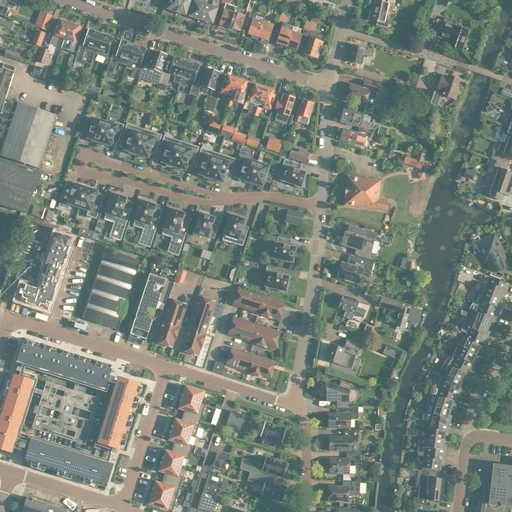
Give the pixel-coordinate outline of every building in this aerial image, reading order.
[(0,0),(0,12),(2,13),(4,5),(12,7),(14,2),(6,0),(0,0)] [(168,8),(167,10),(173,12),(173,9),(176,10),(178,0),(168,0),(166,7),(167,7),(168,8)] [(175,13),(182,15),(183,12),(185,13),(189,0),(178,0),(176,10),(175,13)] [(198,18),(200,18),(205,4),(199,2),(199,0),(193,0),(189,15),(192,16),(191,18),(198,20),(198,18)] [(207,20),(212,22),(218,3),(218,0),(212,0),(212,1),(211,5),(205,4),(200,18),(201,18),(200,21),(206,23),(207,20)] [(224,8),(219,24),(223,25),(223,27),(228,29),(229,27),(234,11),(235,6),(228,4),(228,0),(221,0),(221,3),(225,4),(224,8)] [(393,2),(393,0),(373,0),(372,11),(370,10),(368,19),(376,20),(375,24),(386,27),(388,16),(384,16),(384,14),(386,14),(389,1),(393,2)] [(234,11),(229,27),(234,28),(233,30),(239,32),(244,15),(246,11),(250,12),(253,3),(248,1),(246,9),(235,6),(234,11)] [(252,17),(247,33),(252,34),(251,36),(257,38),(257,36),(262,21),(263,17),(264,15),(255,13),(258,4),(253,3),(248,16),(252,17)] [(47,31),(53,15),(45,12),(41,23),(36,21),(34,26),(47,31)] [(280,27),(275,42),(281,44),(280,46),(286,48),(286,46),(291,30),(293,25),(286,23),(288,17),(285,16),(286,14),(281,12),(280,14),(278,21),(282,23),(280,27)] [(454,25),(455,20),(444,16),(437,35),(445,37),(449,38),(447,44),(461,49),(468,30),(454,25)] [(0,23),(10,26),(12,22),(0,17),(0,23)] [(263,17),(262,21),(257,36),(262,38),(261,40),(267,42),(273,24),(269,23),(270,19),(263,17)] [(64,38),(69,22),(57,19),(49,43),(54,45),(57,35),(64,38)] [(309,36),(303,53),(317,58),(324,36),(313,32),(316,22),(310,20),(309,22),(307,30),(310,32),(309,36)] [(80,26),(69,22),(64,38),(70,40),(67,49),(72,51),(80,26)] [(95,49),(100,33),(88,29),(85,39),(82,38),(74,61),(80,63),(84,51),(93,54),(95,49)] [(36,30),(31,43),(39,46),(44,32),(36,30)] [(291,30),(286,46),(291,47),(291,49),(296,51),(302,34),(291,30)] [(111,37),(100,33),(95,49),(93,54),(105,57),(107,51),(112,53),(113,48),(108,46),(111,37)] [(126,64),(133,44),(121,40),(118,48),(114,46),(106,72),(112,74),(116,61),(126,64)] [(144,59),(145,56),(142,55),(144,48),(133,44),(126,64),(125,67),(132,69),(130,75),(139,78),(142,67),(144,59)] [(360,63),(362,54),(372,56),(373,49),(364,46),(364,47),(351,44),(348,61),(360,63)] [(41,47),(36,60),(44,63),(49,50),(41,47)] [(5,49),(2,55),(16,60),(18,53),(5,49)] [(160,70),(165,55),(153,51),(151,56),(146,54),(146,56),(139,78),(157,84),(158,81),(161,72),(162,71),(160,70)] [(179,82),(181,77),(186,60),(175,57),(169,73),(175,75),(173,81),(179,82)] [(197,64),(186,60),(181,77),(179,82),(177,90),(181,91),(183,86),(186,84),(185,82),(186,78),(192,80),(197,64)] [(0,110),(4,98),(14,68),(0,62),(0,110)] [(41,67),(35,64),(32,72),(38,74),(41,67)] [(218,72),(206,68),(201,84),(200,85),(198,90),(204,92),(207,86),(213,88),(218,72)] [(169,75),(161,72),(158,81),(166,84),(169,75)] [(436,89),(435,92),(427,89),(423,99),(435,104),(439,94),(441,95),(441,94),(454,98),(458,87),(456,86),(459,79),(448,75),(447,76),(441,74),(436,89)] [(224,78),(219,92),(224,94),(223,97),(226,98),(229,99),(231,93),(236,78),(227,75),(226,79),(224,78)] [(229,99),(228,105),(230,106),(231,100),(236,101),(241,103),(247,86),(244,85),(245,81),(236,78),(231,93),(229,99)] [(394,85),(409,89),(411,83),(396,79),(394,85)] [(349,84),(345,99),(363,104),(363,107),(371,109),(375,92),(376,92),(378,84),(364,80),(362,88),(349,84)] [(196,96),(199,85),(192,83),(189,93),(196,96)] [(84,92),(97,96),(100,88),(87,84),(84,92)] [(251,87),(246,101),(250,103),(248,111),(251,112),(253,106),(256,107),(258,102),(263,87),(254,84),(253,88),(251,87)] [(272,90),(263,87),(258,102),(264,104),(264,107),(269,109),(273,95),(270,94),(272,90)] [(511,90),(502,87),(500,93),(511,97),(511,90)] [(104,88),(101,95),(112,98),(114,92),(104,88)] [(277,99),(273,112),(276,113),(274,119),(286,123),(288,117),(294,97),(282,93),(280,100),(277,99)] [(216,98),(207,95),(202,108),(211,112),(216,98)] [(17,102),(4,98),(0,110),(0,135),(5,137),(0,153),(0,155),(38,168),(56,115),(17,102)] [(294,120),(306,124),(313,103),(300,99),(294,120)] [(149,104),(142,102),(140,108),(147,110),(149,104)] [(368,122),(370,116),(344,109),(343,110),(341,110),(340,114),(341,116),(340,121),(355,126),(356,125),(359,126),(358,128),(368,131),(375,133),(376,134),(378,127),(371,125),(371,122),(368,122)] [(209,118),(211,112),(204,110),(202,116),(209,118)] [(98,143),(105,121),(93,117),(92,119),(86,117),(82,130),(88,132),(86,137),(91,139),(90,140),(98,143)] [(105,121),(98,143),(105,145),(105,143),(110,145),(112,139),(118,141),(123,124),(114,121),(113,124),(105,121)] [(207,130),(217,133),(220,124),(210,121),(207,130)] [(128,152),(135,155),(143,128),(126,123),(119,142),(125,144),(124,149),(128,151),(128,152)] [(500,142),(511,146),(511,128),(507,126),(504,125),(501,124),(498,131),(503,133),(500,142)] [(219,135),(230,138),(233,129),(228,127),(226,131),(221,129),(219,135)] [(340,132),(339,136),(340,139),(354,143),(356,136),(373,140),(375,133),(368,131),(358,128),(357,131),(343,127),(341,133),(340,132)] [(143,128),(135,155),(142,157),(143,155),(147,157),(149,152),(155,153),(161,134),(143,128)] [(231,139),(243,143),(246,135),(234,131),(231,139)] [(165,164),(172,167),(181,140),(163,135),(157,154),(163,156),(161,161),(165,163),(165,164)] [(244,143),(256,147),(259,139),(247,135),(244,143)] [(268,138),(265,148),(278,152),(281,142),(268,138)] [(181,140),(172,167),(179,169),(180,168),(184,169),(186,164),(192,166),(198,146),(181,140)] [(496,160),(507,164),(509,158),(511,159),(511,146),(500,142),(497,151),(494,150),(491,158),(496,160)] [(202,177),(209,179),(218,152),(200,147),(194,166),(200,168),(198,173),(203,175),(202,177)] [(288,157),(303,162),(305,163),(309,152),(299,149),(298,154),(290,152),(288,157)] [(405,155),(402,162),(421,169),(426,154),(418,151),(415,159),(405,155)] [(218,152),(209,179),(217,181),(217,180),(222,181),(223,176),(229,178),(236,158),(218,152)] [(242,181),(249,183),(256,161),(245,158),(244,160),(238,158),(234,170),(240,172),(238,178),(243,179),(242,181)] [(293,185),(301,188),(304,177),(303,176),(305,172),(299,170),(301,164),(284,158),(280,171),(283,172),(280,179),(294,184),(293,185)] [(497,167),(493,178),(511,184),(511,181),(511,171),(505,170),(507,164),(496,160),(494,166),(497,167)] [(0,204),(20,211),(25,213),(39,175),(0,161),(0,204)] [(256,161),(249,183),(256,186),(257,184),(262,185),(263,180),(269,182),(273,169),(267,167),(268,165),(256,161)] [(469,178),(472,170),(465,168),(463,175),(469,178)] [(347,175),(344,205),(385,210),(387,199),(378,198),(381,179),(347,175)] [(511,184),(493,178),(486,175),(483,186),(486,187),(484,193),(496,197),(497,195),(501,195),(502,193),(508,195),(510,189),(509,189),(511,184)] [(69,204),(78,206),(85,185),(78,182),(78,184),(73,183),(72,185),(65,183),(58,205),(68,209),(69,204)] [(85,185),(78,206),(87,209),(85,215),(96,218),(103,195),(96,193),(97,190),(92,189),(93,187),(85,185)] [(108,198),(109,199),(103,218),(113,221),(108,236),(120,240),(132,202),(125,200),(126,197),(121,196),(122,195),(111,191),(108,198)] [(139,206),(132,225),(142,228),(137,243),(149,247),(161,209),(154,207),(155,204),(150,203),(151,202),(140,198),(137,206),(139,206)] [(41,217),(44,208),(33,204),(30,214),(41,217)] [(179,210),(168,206),(166,214),(167,214),(161,233),(171,237),(166,251),(178,255),(190,217),(183,215),(184,213),(179,211),(179,210)] [(286,215),(285,221),(300,225),(303,213),(277,207),(276,213),(286,215)] [(44,217),(51,219),(53,211),(47,209),(44,217)] [(209,214),(198,211),(196,218),(197,219),(193,232),(207,237),(207,236),(213,238),(217,225),(211,223),(213,217),(209,215),(209,214)] [(228,220),(221,239),(242,245),(248,227),(242,225),(244,219),(239,217),(240,216),(229,212),(226,220),(228,220)] [(13,225),(21,227),(24,217),(16,215),(13,225)] [(27,218),(25,224),(54,233),(55,232),(71,237),(72,233),(70,232),(27,218)] [(341,237),(339,242),(340,243),(340,244),(356,249),(355,254),(369,258),(375,260),(376,255),(370,253),(373,240),(375,233),(366,230),(351,225),(349,232),(344,231),(342,237),(341,237)] [(84,234),(86,228),(80,226),(78,232),(84,234)] [(22,283),(16,299),(17,299),(47,309),(69,242),(71,237),(55,232),(54,233),(48,253),(46,259),(44,265),(41,273),(39,278),(37,283),(37,284),(36,288),(32,287),(35,278),(34,278),(27,276),(24,284),(22,283)] [(500,244),(500,243),(500,242),(499,241),(499,240),(498,240),(497,240),(494,233),(476,242),(485,261),(486,260),(490,268),(502,273),(506,261),(504,256),(502,256),(500,253),(503,252),(500,245),(500,244)] [(4,234),(1,243),(15,248),(18,239),(4,234)] [(285,261),(292,263),(295,252),(294,251),(295,247),(289,245),(290,239),(277,236),(276,238),(268,236),(266,246),(273,248),(271,256),(285,260),(285,261)] [(101,244),(96,259),(108,263),(119,267),(124,251),(113,248),(101,244)] [(0,256),(7,259),(10,250),(0,246),(0,256)] [(124,251),(119,267),(131,270),(143,274),(148,259),(136,255),(124,251)] [(341,261),(337,277),(358,283),(361,272),(370,274),(374,262),(354,256),(352,264),(341,261)] [(411,262),(406,260),(407,258),(403,257),(399,268),(408,270),(411,262)] [(283,268),(266,264),(263,277),(266,278),(264,286),(278,289),(278,290),(286,292),(288,281),(287,280),(288,276),(282,274),(283,268)] [(179,268),(175,280),(182,282),(186,270),(179,268)] [(408,276),(410,284),(416,282),(413,272),(404,274),(404,277),(408,276)] [(148,273),(129,333),(141,337),(142,334),(146,335),(155,308),(157,301),(164,304),(171,282),(165,280),(165,279),(148,273)] [(489,276),(483,291),(499,298),(502,291),(505,292),(508,284),(489,276)] [(238,287),(233,304),(254,311),(254,312),(268,316),(275,318),(279,307),(278,307),(279,304),(280,304),(281,301),(270,298),(270,297),(263,295),(238,287)] [(499,298),(483,291),(477,288),(471,302),(477,305),(497,313),(500,305),(497,304),(499,298)] [(81,293),(76,309),(79,310),(78,312),(88,316),(94,297),(81,293)] [(358,301),(343,295),(342,296),(341,297),(339,300),(340,302),(338,307),(345,310),(343,315),(351,319),(353,313),(362,316),(365,309),(356,306),(358,301)] [(185,335),(180,349),(183,350),(183,349),(187,350),(186,352),(197,355),(200,348),(205,334),(215,301),(198,296),(196,300),(194,308),(187,328),(185,335)] [(410,304),(381,296),(379,306),(389,309),(387,316),(396,318),(395,325),(404,327),(410,304)] [(94,297),(88,316),(99,319),(99,317),(102,318),(108,302),(94,297)] [(159,327),(154,341),(157,342),(158,341),(161,342),(161,343),(172,347),(174,340),(179,325),(187,328),(194,308),(196,300),(186,297),(184,303),(168,298),(162,319),(161,319),(159,327)] [(108,302),(102,318),(105,319),(105,321),(115,325),(121,306),(108,302)] [(493,320),(497,313),(477,305),(471,302),(465,316),(488,325),(491,319),(493,320)] [(121,306),(115,325),(126,328),(126,326),(129,327),(134,310),(121,306)] [(460,330),(466,332),(485,341),(488,333),(486,332),(488,325),(465,316),(460,330)] [(262,326),(254,323),(233,317),(227,334),(249,341),(248,341),(263,346),(263,345),(270,348),(274,337),(273,336),(274,333),(275,333),(276,331),(262,326)] [(366,324),(362,333),(369,336),(373,326),(366,324)] [(485,341),(466,332),(459,346),(475,354),(478,348),(481,349),(485,341)] [(343,348),(330,343),(325,359),(351,368),(360,342),(346,338),(343,348)] [(110,368),(23,341),(17,361),(104,388),(107,389),(109,382),(116,384),(97,442),(96,447),(111,452),(112,447),(119,449),(139,383),(118,377),(118,378),(108,374),(110,368)] [(447,357),(471,369),(474,362),(472,360),(475,354),(459,346),(454,343),(447,357)] [(385,346),(383,352),(388,355),(391,348),(385,346)] [(247,371),(247,372),(261,377),(261,376),(268,378),(272,367),(271,367),(272,364),(273,364),(274,361),(260,357),(260,356),(252,354),(231,347),(226,364),(247,371)] [(467,376),(471,369),(447,357),(440,370),(445,373),(461,381),(464,375),(467,376)] [(219,372),(222,363),(215,361),(212,370),(219,372)] [(18,376),(10,373),(0,405),(0,448),(11,451),(12,447),(26,452),(23,460),(105,486),(112,464),(30,438),(29,442),(15,437),(33,380),(34,375),(20,370),(18,376)] [(461,381),(445,373),(437,388),(457,396),(461,388),(458,387),(461,381)] [(336,400),(336,406),(348,406),(348,399),(350,399),(351,399),(353,400),(354,399),(355,399),(356,398),(357,396),(357,394),(356,392),(355,391),(354,391),(353,390),(351,391),(351,390),(349,390),(351,383),(340,379),(338,385),(324,381),(326,400),(336,400)] [(203,391),(185,385),(181,397),(199,403),(203,391)] [(457,396),(437,388),(432,385),(427,402),(432,404),(450,409),(452,403),(455,404),(457,396)] [(199,403),(181,397),(178,407),(184,409),(182,415),(200,420),(205,404),(199,403)] [(450,409),(432,404),(427,402),(422,419),(427,420),(448,425),(450,417),(448,416),(450,409)] [(349,427),(349,418),(357,418),(357,406),(343,406),(342,413),(328,413),(328,427),(349,427)] [(230,411),(226,425),(239,429),(243,415),(230,411)] [(171,428),(195,436),(200,420),(182,415),(180,420),(175,418),(171,428)] [(448,425),(427,420),(425,437),(443,439),(444,432),(447,433),(448,425)] [(260,436),(263,437),(261,443),(273,447),(275,441),(280,442),(282,435),(284,436),(286,429),(264,422),(260,436)] [(190,434),(171,428),(168,439),(174,440),(172,446),(190,451),(192,445),(187,443),(190,434)] [(328,450),(350,450),(350,441),(357,441),(357,429),(343,429),(343,436),(329,436),(328,450)] [(419,436),(417,451),(444,454),(445,446),(442,446),(443,439),(425,437),(419,436)] [(190,451),(172,446),(171,451),(165,450),(162,460),(180,465),(183,457),(188,458),(190,451)] [(443,463),(444,454),(417,451),(417,456),(422,463),(421,467),(439,469),(440,462),(443,463)] [(217,452),(214,459),(227,463),(230,456),(217,452)] [(360,452),(346,452),(346,458),(329,458),(328,473),(348,473),(348,465),(359,465),(360,452)] [(239,468),(275,479),(277,475),(281,477),(283,470),(285,470),(288,464),(266,456),(263,465),(242,459),(239,468)] [(214,459),(212,466),(225,470),(227,463),(214,459)] [(180,465),(162,460),(158,470),(164,472),(162,477),(180,483),(182,476),(177,474),(180,465)] [(484,487),(480,511),(506,511),(510,485),(511,485),(511,466),(493,464),(492,473),(486,479),(484,487)] [(261,494),(281,501),(283,494),(285,495),(287,488),(274,483),(275,479),(239,468),(250,471),(247,480),(264,485),(261,494)] [(420,487),(442,489),(443,478),(428,477),(429,470),(410,468),(409,475),(421,477),(420,487)] [(180,483),(162,477),(161,483),(155,481),(152,491),(175,498),(180,483)] [(208,479),(206,485),(219,489),(221,483),(208,479)] [(327,500),(347,501),(348,493),(359,493),(359,480),(342,480),(342,486),(328,485),(327,500)] [(414,504),(424,505),(425,499),(441,500),(442,489),(420,487),(418,487),(417,497),(413,497),(412,503),(409,503),(414,504)] [(175,498),(152,491),(148,503),(171,510),(175,498)] [(203,494),(198,508),(209,511),(211,511),(216,498),(203,494)] [(24,497),(18,511),(31,511),(35,500),(24,497)] [(35,500),(31,511),(43,511),(46,504),(35,500)]
